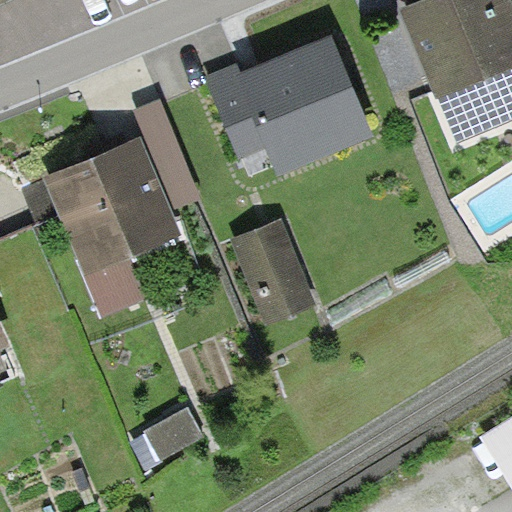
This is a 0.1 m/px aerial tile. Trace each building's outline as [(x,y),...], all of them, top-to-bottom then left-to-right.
[(0,0),(0,11),(25,0),(0,0)] [(511,0),(440,0),(406,13),(458,143),(511,121),(511,0)] [(205,79),(239,162),(267,150),(279,179),(376,140),(334,37),(285,56),(248,71),(244,64),(205,79)] [(164,103),(137,114),(176,208),(203,197),(164,103)] [(100,319),(148,299),(132,262),(184,240),(141,139),(118,149),(42,181),(76,262),(100,319)] [(486,235),(511,226),(511,180),(472,194),(486,235)] [(280,225),(230,245),(263,324),(313,303),(280,225)] [(0,355),(13,350),(0,318),(0,355)] [(174,403),(140,422),(156,452),(191,432),(174,403)] [(511,421),(483,440),(511,484),(511,421)]
